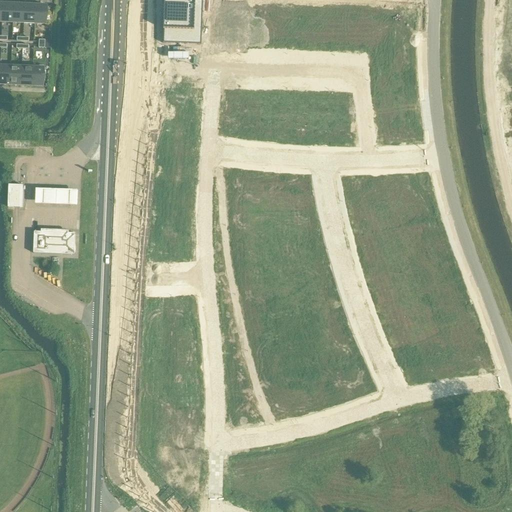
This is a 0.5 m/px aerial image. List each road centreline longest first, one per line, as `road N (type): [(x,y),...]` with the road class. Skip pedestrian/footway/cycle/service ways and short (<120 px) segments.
road 1 (residential): [(209,153),(218,448),(391,403)]
road 2 (primary): [(95,450),(114,330),(138,0)]
road 3 (primary): [(112,0),(91,355),(95,450)]
road 4 (residential): [(324,162),(354,301),(391,403)]
road 5 (residential): [(441,157),(455,222),(511,377)]
road 6 (residential): [(431,0),(428,65),(441,157)]
road 7 (residential): [(391,403),(511,383)]
